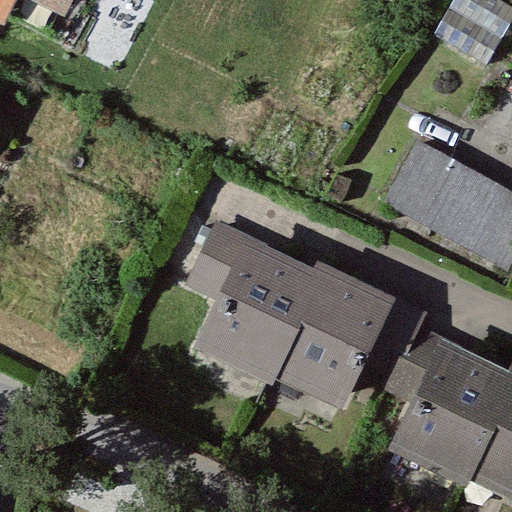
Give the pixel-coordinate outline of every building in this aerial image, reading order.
[(80,0),(0,0),(0,26),(13,34),(29,3),(69,23),(80,0)] [(511,19),(511,8),(497,0),(454,0),(433,36),(485,66),(511,19)] [(506,268),(511,258),(511,193),(416,140),(383,200),(506,268)] [(276,399),(280,391),(316,281),(280,263),(283,257),(218,225),(190,282),(225,299),(196,360),(276,399)] [(320,272),(316,281),(280,391),(345,423),(373,366),(400,310),(320,272)] [(427,324),(400,310),(373,366),(393,376),(384,393),(416,409),(445,350),(470,363),(473,358),(422,333),(427,324)] [(470,502),(475,493),(511,384),(511,382),(470,363),(445,350),(416,409),(389,463),(470,502)] [(511,384),(475,493),(511,510),(511,384)]
